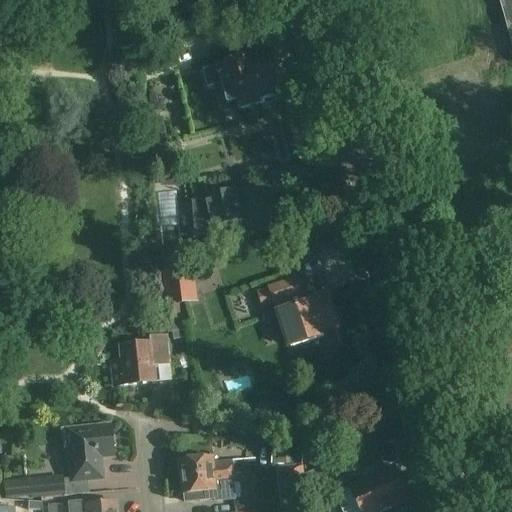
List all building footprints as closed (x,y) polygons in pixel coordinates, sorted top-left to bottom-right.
[(511,54),(511,0),(496,0),(503,24),(499,25),(502,33),(506,32),(511,54)] [(484,41),(470,44),(475,62),(489,59),(484,41)] [(151,74),(176,68),(170,44),(145,50),(151,74)] [(242,60),(202,70),(207,88),(214,86),(222,114),(239,109),(240,111),(278,100),(274,85),(278,84),(275,72),(271,73),(269,66),(266,67),(264,59),(244,65),(242,60)] [(212,228),(244,219),(237,191),(205,199),(212,228)] [(180,270),(178,252),(159,255),(165,306),(197,303),(193,268),(180,270)] [(322,332),(334,328),(324,297),(304,304),(296,281),(269,289),(270,291),(258,295),(261,305),(274,301),(289,347),(323,337),(322,332)] [(182,331),(171,333),(172,341),(183,339),(182,331)] [(111,387),(122,386),(154,383),(152,366),(169,365),(166,337),(148,338),(148,345),(118,348),(120,361),(109,362),(111,387)] [(64,448),(69,448),(72,482),(102,479),(100,458),(113,457),(110,426),(62,431),(64,448)] [(274,463),(304,464),(304,448),(274,447),(274,463)] [(177,461),(179,478),(232,472),(231,462),(213,464),(213,457),(177,461)] [(304,466),(280,468),(281,480),(283,480),(285,494),(283,494),(284,506),(308,503),(304,466)] [(347,487),(348,489),(334,496),(341,511),(383,511),(408,501),(393,466),(347,487)] [(180,495),(183,494),(184,502),(214,500),(214,502),(233,500),(232,483),(233,483),(232,472),(179,478),(180,495)] [(31,484),(30,481),(0,483),(0,499),(32,496),(31,484)] [(31,484),(32,496),(32,499),(64,496),(62,481),(31,484)] [(84,505),(85,511),(116,511),(115,502),(84,505)] [(28,503),(28,511),(39,511),(40,504),(28,503)]
